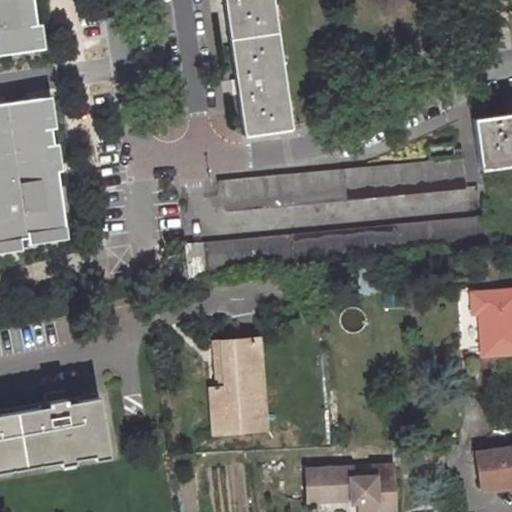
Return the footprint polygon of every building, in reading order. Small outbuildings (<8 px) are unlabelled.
[(0,0),(0,56),(37,51),(29,0),(0,0)] [(291,127),(272,0),(222,0),(242,135),(291,127)] [(44,100),(0,106),(0,239),(64,230),(44,100)] [(511,161),(511,111),(475,117),(480,166),(511,161)] [(463,189),(460,157),(216,181),(217,192),(222,192),(224,212),(463,189)] [(488,248),(485,219),(185,247),(188,276),(488,248)] [(511,353),(511,290),(468,295),(470,317),(477,317),(482,357),(511,353)] [(257,432),(253,346),(253,340),(217,343),(219,388),(203,389),(206,435),(257,432)] [(0,469),(109,450),(99,394),(0,412),(0,469)] [(511,446),(472,453),(478,489),(511,483),(511,446)] [(352,506),(359,505),(359,511),(393,511),(391,470),(307,474),(308,504),(351,502),(352,506)]
